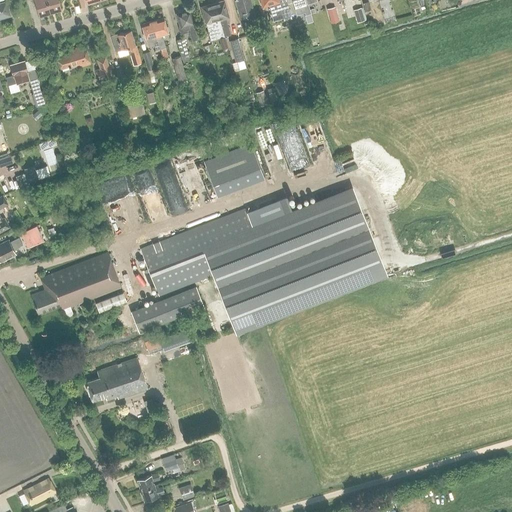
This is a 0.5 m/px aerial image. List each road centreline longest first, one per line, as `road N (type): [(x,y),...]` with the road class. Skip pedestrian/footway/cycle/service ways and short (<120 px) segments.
road 1 (unclassified): [(119,511),(0,304)]
road 2 (unclassified): [(0,43),(151,0)]
